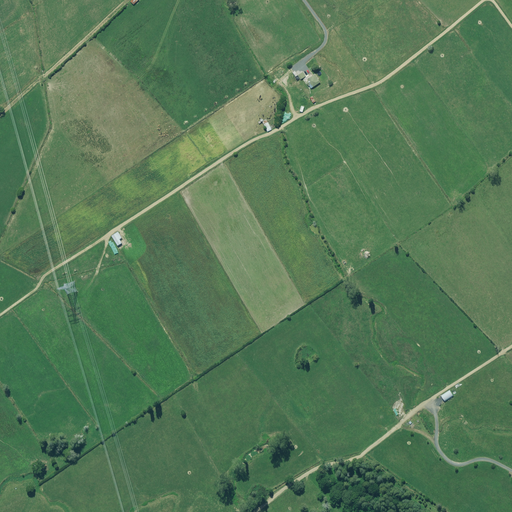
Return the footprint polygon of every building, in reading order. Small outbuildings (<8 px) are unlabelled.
[(308,81),(306,82),(310,88),(312,86),(313,88),(321,82),(315,74),(307,80),(308,81)] [(309,99),(307,96),(300,100),(302,104),(309,99)] [(264,121),(262,121),(268,132),(272,130),(268,122),(265,124),(264,121)] [(122,238),(118,232),(112,236),(118,246),(122,243),(120,239),(122,238)] [(453,396),(450,390),(441,396),(445,401),(453,396)]
